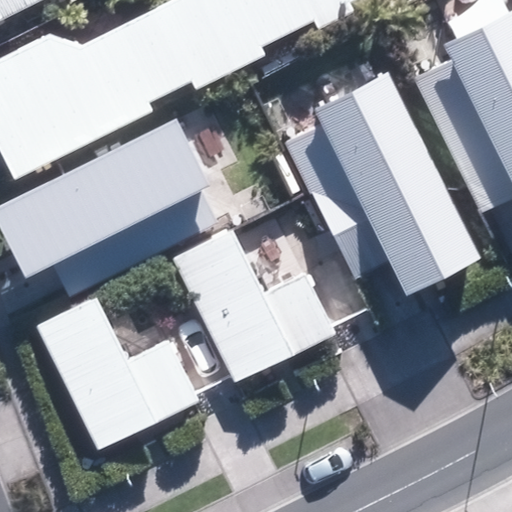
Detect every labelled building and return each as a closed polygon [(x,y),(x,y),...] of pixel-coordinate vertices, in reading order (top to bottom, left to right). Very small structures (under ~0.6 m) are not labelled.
[(0,162),(8,179),(366,2),(364,0),(156,0),(63,46),(55,29),(0,55),(0,162)] [(0,0),(0,21),(44,0),(0,0)] [(511,8),(440,42),(446,55),(408,73),(473,209),(508,193),(511,200),(511,8)] [(466,253),(375,76),(305,111),(314,129),(275,148),(343,280),(378,262),(393,290),(466,253)] [(163,114),(0,194),(0,244),(17,278),(46,264),(61,296),(216,220),(163,114)] [(228,231),(166,259),(226,390),(335,340),(292,245),(245,267),(228,231)] [(95,295),(29,324),(88,454),(197,405),(167,338),(124,357),(95,295)]
